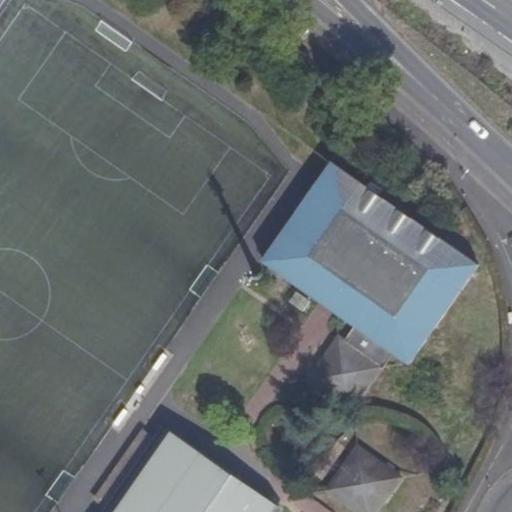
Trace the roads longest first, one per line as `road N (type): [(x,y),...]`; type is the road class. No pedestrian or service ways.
road 1 (unclassified): [(303,0),(440,99)]
road 2 (tertiary): [(341,0),(440,99)]
